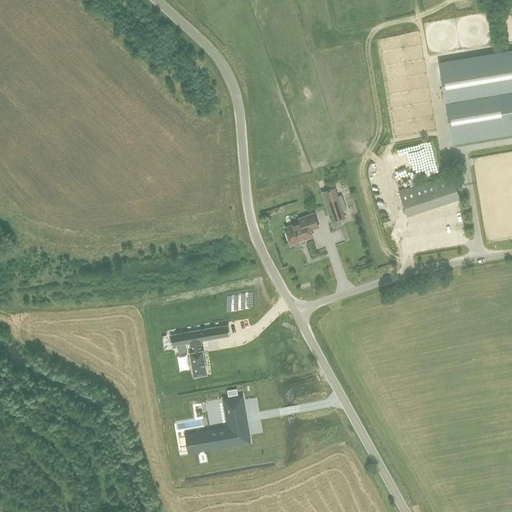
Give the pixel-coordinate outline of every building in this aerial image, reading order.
[(511,50),(439,63),(452,142),(511,131),(511,50)] [(412,143),(415,152),(418,151),(421,158),(426,157),(430,167),(435,165),(425,138),(412,143)] [(405,208),(457,194),(454,181),(450,182),(448,173),(399,186),(405,208)] [(334,181),(322,186),(334,217),(346,212),(334,181)] [(291,244),(305,239),(305,238),(312,236),(310,229),(318,227),(313,214),(298,219),(299,222),(285,227),(291,244)] [(193,326),(168,331),(171,348),(196,344),(199,357),(201,365),(208,364),(207,356),(214,355),(211,333),(209,322),(198,324),(199,324),(193,325),(193,326)] [(223,399),(226,416),(244,413),(241,396),(223,399)] [(193,451),(255,440),(252,424),(190,435),(193,451)]
